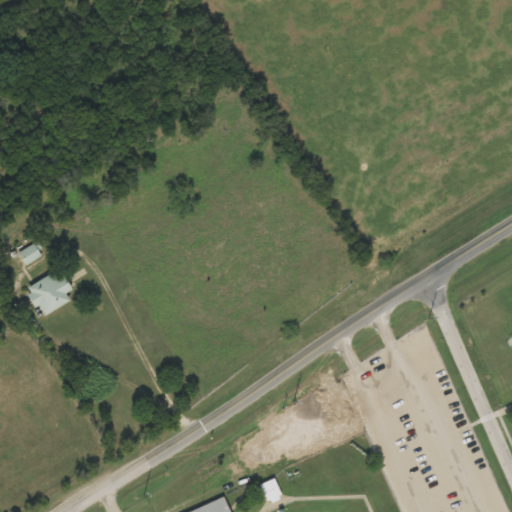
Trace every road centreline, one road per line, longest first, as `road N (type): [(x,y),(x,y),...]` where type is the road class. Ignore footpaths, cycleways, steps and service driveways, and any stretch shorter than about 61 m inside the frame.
road 1 (tertiary): [(150,459),(511,222)]
road 2 (tertiary): [(511,471),(425,277)]
